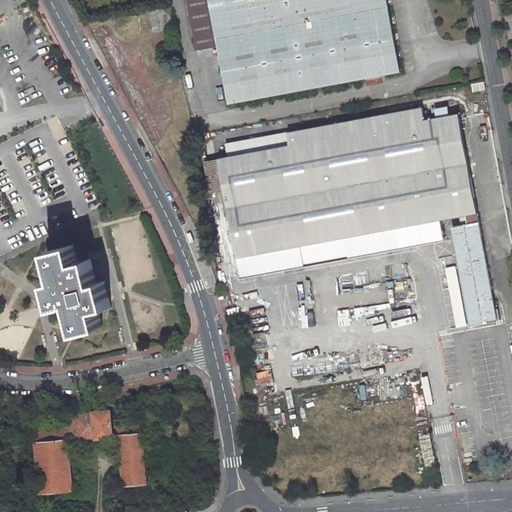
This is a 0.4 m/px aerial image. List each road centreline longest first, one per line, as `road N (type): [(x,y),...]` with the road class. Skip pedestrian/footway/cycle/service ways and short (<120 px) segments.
road 1 (unknown): [(434,325),(427,279),(410,263),(291,282),(278,294),(289,331),(313,338),(408,333)]
road 2 (unknown): [(441,61),(408,85),(225,119),(210,105),(183,0)]
road 3 (unclassified): [(87,70),(177,237),(214,350)]
road 4 (residential): [(214,350),(59,382),(0,381)]
road 5 (unknown): [(462,502),(434,325)]
road 6 (unclassified): [(511,166),(480,0)]
road 7 (unclassified): [(349,511),(511,498)]
road 8 (unclassified): [(214,350),(246,498)]
road 9 (unknown): [(120,232),(153,363)]
